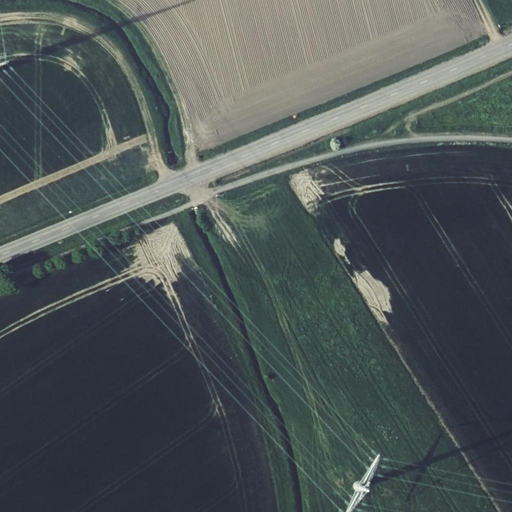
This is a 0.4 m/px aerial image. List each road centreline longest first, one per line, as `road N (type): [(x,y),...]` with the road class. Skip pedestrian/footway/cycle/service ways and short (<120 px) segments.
road 1 (secondary): [(511,43),(0,255)]
road 2 (track): [(169,186),(140,91),(117,54),(75,23),(0,17)]
road 3 (track): [(197,175),(157,47),(108,0)]
